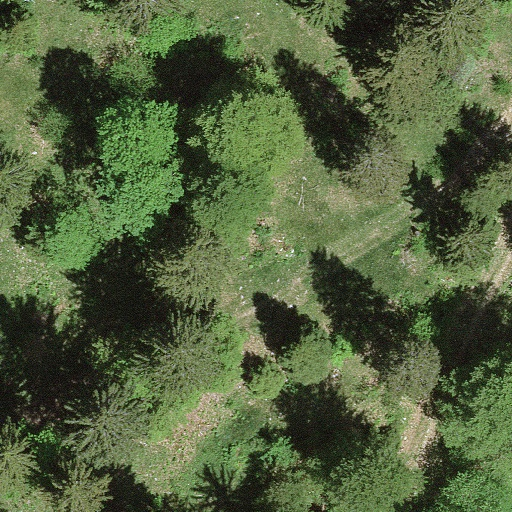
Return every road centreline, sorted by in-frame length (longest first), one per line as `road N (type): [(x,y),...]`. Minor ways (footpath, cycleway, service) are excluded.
road 1 (track): [(0,451),(293,291),(511,126)]
road 2 (track): [(511,231),(467,313),(386,511)]
